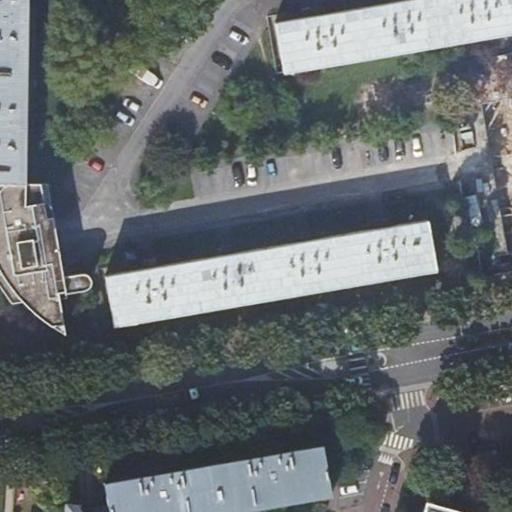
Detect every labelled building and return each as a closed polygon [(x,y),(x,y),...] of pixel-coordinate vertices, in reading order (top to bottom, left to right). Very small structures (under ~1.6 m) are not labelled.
[(0,0),(0,180),(25,181),(27,0),(0,0)] [(281,71),(511,34),(511,0),(396,0),(273,19),(281,71)] [(30,179),(29,198),(45,198),(46,180),(30,179)] [(39,334),(54,336),(38,247),(30,199),(0,197),(0,290),(3,298),(39,334)] [(114,323),(440,277),(432,220),(106,266),(114,323)] [(323,446),(277,453),(277,447),(257,450),(258,456),(169,472),(168,466),(149,470),(150,475),(105,483),(110,511),(208,511),(329,491),(329,494),(332,494),(323,446)] [(448,511),(432,508),(433,502),(430,501),(429,507),(430,507),(428,511),(448,511)]
